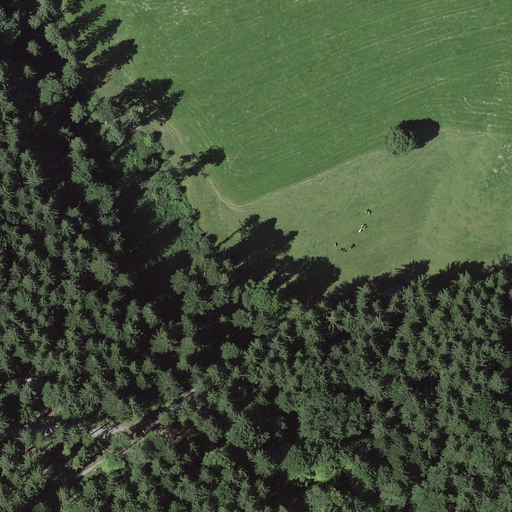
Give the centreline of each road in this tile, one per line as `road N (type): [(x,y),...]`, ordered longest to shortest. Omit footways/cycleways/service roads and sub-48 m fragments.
road 1 (track): [(151,396),(340,301),(511,286)]
road 2 (track): [(0,425),(119,412),(151,396)]
road 3 (track): [(221,511),(202,438),(168,387)]
